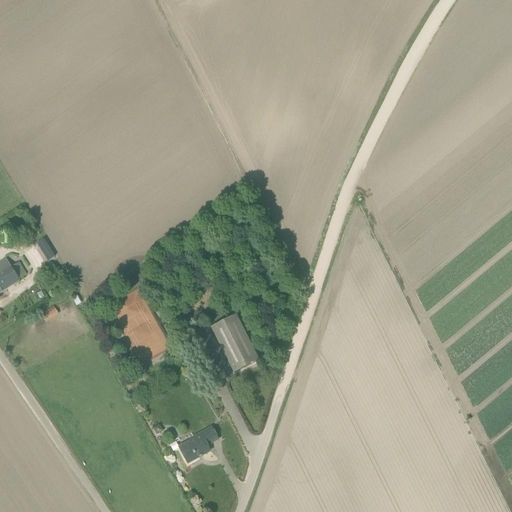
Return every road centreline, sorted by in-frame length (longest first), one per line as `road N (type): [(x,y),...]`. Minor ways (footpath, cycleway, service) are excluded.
road 1 (track): [(282,385),(362,155),(450,0)]
road 2 (unclassified): [(105,511),(0,354)]
road 3 (unclassified): [(239,511),(282,385)]
